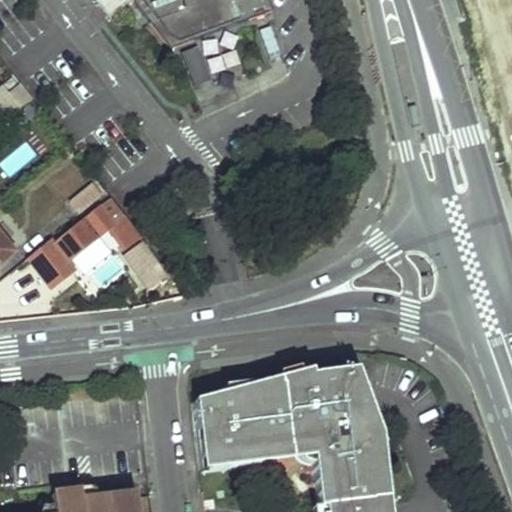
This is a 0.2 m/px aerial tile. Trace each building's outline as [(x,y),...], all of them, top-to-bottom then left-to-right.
[(128,0),(169,50),(270,13),(265,0),(128,0)] [(192,85),(208,78),(199,57),(183,63),(192,85)] [(14,74),(0,83),(0,112),(4,117),(31,98),(14,74)] [(12,175),(37,156),(25,142),(1,162),(12,175)] [(100,198),(92,187),(70,205),(78,216),(100,198)] [(50,291),(73,273),(66,264),(112,227),(98,210),(51,248),(48,244),(26,262),(50,291)] [(145,291),(167,277),(142,240),(120,254),(145,291)] [(0,264),(10,256),(0,243),(0,264)] [(355,372),(279,381),(280,388),(235,393),(235,398),(194,403),(201,461),(243,456),(243,462),(291,457),(290,450),(311,447),(318,511),(392,511),(392,502),(375,504),(374,493),(380,492),(371,407),(364,408),(362,387),(365,384),(355,372)] [(86,488),(78,489),(79,494),(80,504),(95,502),(94,494),(86,488)] [(135,511),(134,497),(95,502),(80,504),(79,494),(51,497),(52,507),(52,511),(135,511)]
